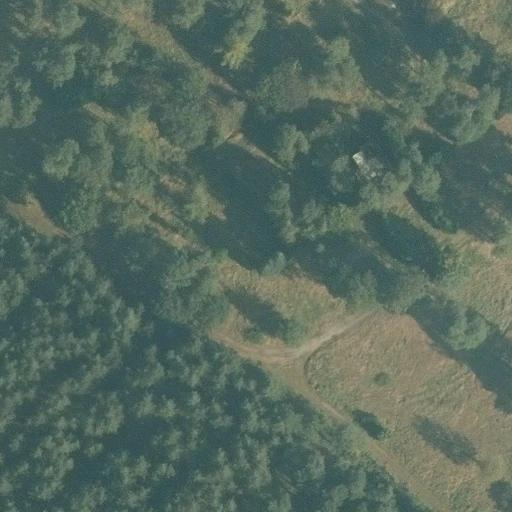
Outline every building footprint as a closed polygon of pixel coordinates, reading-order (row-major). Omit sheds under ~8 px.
[(42,38),(30,41),(41,78),(53,74),(42,38)] [(0,145),(29,134),(23,120),(0,129),(0,145)] [(351,154),(369,183),(393,169),(375,140),(351,154)] [(366,250),(361,227),(330,233),(335,256),(366,250)] [(261,231),(226,255),(241,276),(276,252),(261,231)] [(268,279),(241,296),(261,328),(289,311),(268,279)] [(401,342),(393,355),(431,378),(439,365),(401,342)] [(438,422),(427,435),(471,475),(482,462),(438,422)] [(431,476),(449,494),(468,475),(440,447),(427,460),(437,470),(431,476)]
